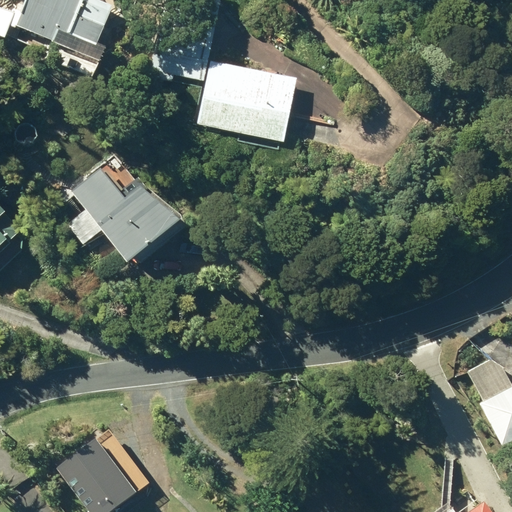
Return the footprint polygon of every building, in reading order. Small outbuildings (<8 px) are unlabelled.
[(66,29),(104,45),(121,4),(110,0),(31,0),(22,24),(61,40),(66,29)] [(181,0),(165,73),(191,78),(193,67),(229,75),(245,0),(181,0)] [(219,120),(316,136),(329,68),(236,51),(219,120)] [(132,188),(109,166),(79,192),(144,261),(147,258),(153,261),(174,245),(174,237),(200,219),(146,176),(132,188)] [(0,258),(31,229),(0,197),(0,258)] [(511,390),(489,403),(511,443),(511,390)] [(478,511),(508,511),(498,498),(478,511)]
